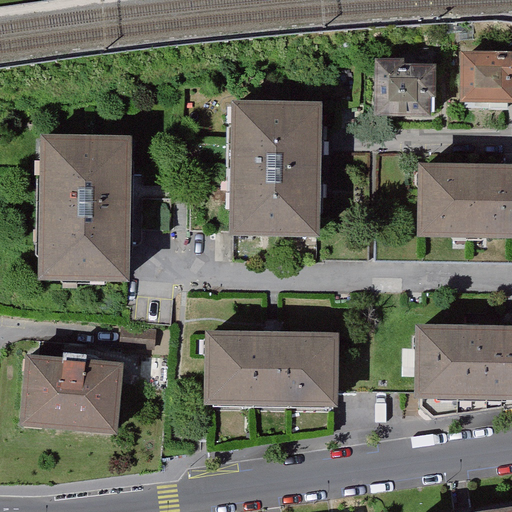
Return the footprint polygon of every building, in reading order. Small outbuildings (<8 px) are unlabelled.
[(452,114),(510,116),(510,96),(511,95),(511,63),(453,62),(452,114)] [(369,126),(427,126),(428,106),(433,106),(433,73),(399,72),(399,67),(369,67),(369,126)] [(232,171),(319,173),(321,107),(233,106),(232,171)] [(132,142),(40,140),(39,214),(131,215),(132,142)] [(511,171),(427,169),(425,235),(511,237),(511,171)] [(231,243),(317,245),(319,173),(232,171),(231,243)] [(131,215),(39,214),(37,286),(129,288),(131,215)] [(121,328),(120,348),(154,350),(155,330),(121,328)] [(511,331),(415,331),(414,406),(511,406),(511,331)] [(205,334),(204,412),(210,412),(332,413),(338,413),(339,336),(205,334)] [(28,424),(128,432),(134,359),(97,356),(97,351),(74,349),(73,354),(34,351),(28,424)] [(210,412),(209,452),(332,434),(332,413),(210,412)] [(511,511),(511,501),(435,511),(511,511)]
